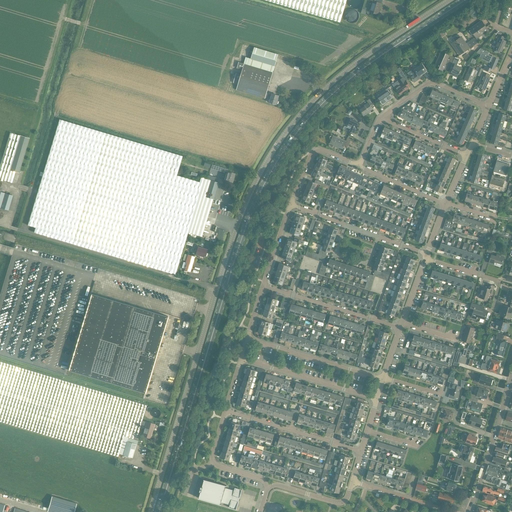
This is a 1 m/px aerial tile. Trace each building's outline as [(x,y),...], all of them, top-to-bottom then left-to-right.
[(265,0),(340,22),(346,0),(265,0)] [(369,12),(378,15),(381,3),(375,1),(375,0),(369,0),(372,1),(369,12)] [(476,38),(488,29),(482,21),(470,30),(476,38)] [(468,49),(460,37),(458,35),(453,39),(455,41),(452,43),(460,55),(468,49)] [(501,53),(506,42),(503,40),(504,37),(498,35),(497,38),(498,38),(493,50),(501,53)] [(469,41),(473,47),(477,43),(474,38),(469,41)] [(254,47),(249,65),(273,73),(278,54),(254,47)] [(481,55),(480,57),(490,61),(492,62),(490,68),(485,66),(483,69),(490,72),(491,69),(494,70),(498,59),(494,57),(494,58),(492,57),(488,55),(489,52),(482,49),(480,53),(480,54),(481,55)] [(440,54),(435,64),(440,66),(438,69),(442,71),(447,61),(452,63),(455,58),(453,57),(453,55),(454,55),(452,54),(450,53),(449,55),(445,53),(444,56),(440,54)] [(453,67),(450,75),(453,76),(457,78),(458,75),(461,68),(456,65),(459,59),(455,58),(452,63),(451,66),(453,67)] [(249,65),(244,64),(238,62),(237,68),(242,70),(241,75),(236,73),(233,83),(238,84),(236,90),(265,99),(265,97),(266,93),(273,73),(249,65)] [(413,70),(411,72),(408,74),(414,82),(421,77),(420,75),(427,70),(422,64),(413,70)] [(479,76),(482,69),(479,68),(478,71),(476,71),(476,70),(469,67),(464,80),(471,83),(475,74),(479,76)] [(402,78),(393,85),(400,94),(410,87),(406,81),(408,80),(403,72),(399,74),(402,78)] [(483,76),(478,87),(481,88),(479,91),(483,93),(484,90),(485,90),(490,79),(488,78),(490,75),(483,72),(482,76),(483,76)] [(382,105),(392,98),(391,96),(394,94),(389,88),(386,89),(382,92),(383,94),(377,98),(382,105)] [(434,102),(438,93),(433,90),(430,97),(433,98),(431,101),(434,102)] [(266,93),(265,97),(270,99),(269,102),(276,104),(277,104),(278,101),(277,101),(279,96),(272,94),(271,95),(266,93)] [(438,93),(434,102),(435,99),(438,100),(437,103),(439,104),(443,95),(438,93)] [(443,95),(439,104),(440,104),(442,106),(445,107),(446,104),(449,97),(443,95)] [(449,97),(446,104),(452,106),(454,100),(449,97)] [(370,106),(372,104),(369,99),(366,101),(368,103),(358,109),(363,116),(372,109),(370,106)] [(454,100),(452,106),(450,109),(456,111),(457,109),(460,102),(454,100)] [(511,105),(505,103),(503,109),(510,111),(511,111),(511,108),(511,105)] [(465,112),(475,116),(477,111),(464,105),(463,107),(467,109),(465,112)] [(405,120),(411,107),(410,107),(408,106),(407,110),(404,109),(403,111),(402,111),(399,117),(405,120)] [(411,107),(405,120),(411,122),(415,113),(411,111),(413,108),(411,107)] [(467,117),(466,119),(472,122),(475,116),(465,112),(462,111),(461,113),(464,115),(467,117)] [(362,120),(358,116),(356,113),(354,115),(356,118),(360,122),(362,120)] [(415,113),(411,122),(416,125),(419,118),(414,116),(415,113)] [(498,119),(504,121),(506,115),(499,113),(498,119)] [(425,121),(422,127),(428,130),(433,117),(431,116),(430,119),(429,119),(428,122),(425,121)] [(433,132),(436,126),(434,124),(435,122),(434,121),(435,118),(433,117),(428,130),(433,132)] [(422,127),(425,121),(419,118),(416,125),(422,127)] [(347,125),(348,125),(347,127),(350,129),(349,131),(354,133),(356,129),(359,123),(350,119),(347,125)] [(472,122),(466,119),(463,125),(470,128),(472,122)] [(60,120),(44,173),(40,172),(39,176),(43,177),(39,190),(28,225),(35,227),(34,232),(175,275),(187,234),(187,232),(201,237),(213,199),(206,197),(211,181),(207,180),(200,178),(199,182),(176,175),(182,156),(60,120)] [(436,126),(433,132),(439,134),(443,125),(444,122),(442,121),(441,123),(440,123),(439,127),(436,126)] [(444,122),(443,125),(439,134),(445,137),(448,131),(445,129),(446,127),(445,126),(446,123),(444,122)] [(461,130),(467,133),(470,128),(463,125),(457,122),(456,124),(462,127),(461,130)] [(387,136),(390,130),(384,127),(383,130),(382,132),(381,134),(385,135),(384,138),(386,139),(387,136)] [(467,133),(461,130),(454,127),(453,130),(457,131),(460,133),(458,136),(465,139),(467,133)] [(390,130),(387,136),(392,138),(395,132),(390,130)] [(395,132),(392,138),(398,141),(401,134),(395,132)] [(10,133),(0,166),(0,180),(2,181),(3,180),(12,183),(15,172),(10,170),(20,136),(19,135),(19,136),(10,133)] [(401,134),(398,141),(403,143),(403,145),(406,137),(401,134)] [(29,138),(20,136),(10,170),(15,172),(18,173),(29,138)] [(332,136),(331,136),(330,137),(329,138),(330,139),(331,140),(329,143),(342,149),(343,147),(347,148),(350,139),(347,138),(345,142),(332,136)] [(465,139),(458,136),(456,142),(462,144),(465,139)] [(406,137),(403,145),(408,147),(412,139),(406,137)] [(499,139),(492,137),(490,143),(497,145),(504,147),(505,144),(498,142),(499,139)] [(418,150),(421,143),(415,141),(413,147),(418,150)] [(421,143),(418,150),(417,152),(419,153),(420,152),(423,153),(424,152),(426,145),(421,143)] [(429,154),(432,148),(426,145),(424,152),(429,154)] [(432,148),(429,154),(428,157),(430,158),(431,155),(435,157),(437,150),(432,148)] [(478,159),(491,163),(492,160),(485,158),(486,154),(479,152),(478,159)] [(447,162),(453,165),(456,159),(443,153),(442,156),(448,159),(447,162),(440,159),(447,162)] [(375,165),(378,156),(376,155),(375,157),(372,156),(369,162),(375,165)] [(378,156),(375,165),(380,167),(383,160),(378,158),(378,156)] [(316,163),(324,167),(327,168),(331,170),(333,171),(336,172),(336,169),(333,168),(333,167),(325,164),(327,160),(319,157),(316,163)] [(383,160),(380,167),(386,169),(390,159),(387,157),(386,162),(383,160)] [(390,159),(386,169),(391,172),(394,165),(389,163),(390,159)] [(444,168),(451,171),(453,165),(447,162),(440,159),(439,162),(446,164),(444,168)] [(502,188),(510,164),(497,160),(490,184),(502,188)] [(314,170),(329,176),(329,175),(321,172),(324,167),(316,163),(314,170)] [(400,176),(403,168),(401,167),(402,164),(399,163),(398,166),(395,173),(400,176)] [(228,170),(224,169),(212,165),(211,169),(226,174),(224,180),(228,181),(227,183),(231,184),(232,182),(235,174),(227,171),(228,170)] [(342,177),(345,169),(339,167),(336,175),(335,178),(338,179),(339,176),(342,177)] [(403,168),(400,176),(405,178),(408,171),(403,168)] [(442,173),(448,176),(451,171),(444,168),(442,173)] [(347,180),(351,172),(345,169),(342,177),(340,180),(343,181),(345,178),(347,180)] [(328,178),(329,176),(314,170),(311,176),(315,178),(315,179),(318,181),(320,176),(323,177),(324,176),(328,178)] [(408,171),(405,178),(410,180),(413,173),(408,171)] [(353,182),(356,174),(351,172),(347,180),(353,182)] [(413,173),(410,180),(415,182),(418,175),(413,173)] [(448,176),(442,173),(440,179),(446,182),(448,176)] [(356,174),(353,182),(358,184),(362,176),(356,174)] [(418,175),(415,182),(421,184),(423,180),(426,181),(428,176),(425,174),(424,177),(418,175)] [(362,176),(358,184),(364,187),(368,179),(362,176)] [(437,185),(443,187),(446,182),(440,179),(433,176),(432,178),(436,180),(439,181),(437,185)] [(479,178),(472,176),(470,182),(484,186),(485,184),(478,182),(479,178)] [(368,179),(364,187),(364,188),(365,189),(366,188),(370,189),(373,181),(368,179)] [(214,199),(219,183),(217,182),(211,181),(206,197),(213,199),(214,199)] [(306,187),(314,190),(316,184),(309,181),(306,187)] [(370,189),(368,193),(371,193),(372,190),(375,192),(379,184),(373,181),(370,189)] [(443,187),(437,185),(435,190),(441,193),(443,187)] [(386,196),(389,188),(384,186),(380,194),(386,196)] [(304,193),(311,196),(314,190),(306,187),(304,193)] [(389,188),(386,196),(391,199),(395,191),(389,188)] [(12,195),(0,191),(0,207),(8,210),(12,195)] [(395,191),(391,199),(397,201),(400,193),(395,191)] [(467,202),(471,203),(473,195),(469,194),(470,192),(468,192),(467,194),(464,193),(462,200),(465,201),(465,202),(467,202)] [(311,196),(304,193),(301,199),(308,203),(311,196)] [(402,204),(406,196),(400,193),(397,201),(402,204)] [(476,204),(479,197),(475,196),(476,194),(473,193),(473,195),(471,203),(471,204),(472,204),(473,204),(476,205),(476,204)] [(406,196),(402,204),(408,206),(411,198),(406,196)] [(378,198),(376,197),(374,202),(382,205),(383,203),(377,201),(378,198)] [(411,198),(408,206),(413,209),(417,201),(411,198)] [(329,210),(332,202),(326,200),(323,208),(329,210)] [(490,201),(488,208),(488,209),(490,210),(490,209),(494,210),(495,206),(498,207),(499,202),(496,201),(496,202),(490,201)] [(332,202),(329,210),(335,212),(338,204),(332,202)] [(338,204),(335,212),(340,214),(343,206),(338,204)] [(343,206),(340,214),(346,216),(349,208),(343,206)] [(349,208),(346,216),(352,218),(354,211),(349,208)] [(354,211),(352,218),(357,220),(360,213),(354,211)] [(360,213),(357,220),(363,222),(366,215),(360,213)] [(452,222),(458,224),(460,216),(454,214),(452,220),(452,222)] [(293,221),(302,224),(304,217),(295,215),(293,221)] [(366,215),(363,222),(369,224),(371,217),(366,215)] [(431,218),(424,216),(424,218),(417,215),(416,217),(423,220),(423,221),(429,223),(431,218)] [(463,225),(466,218),(460,216),(458,224),(463,225)] [(371,217),(369,224),(374,227),(377,219),(371,217)] [(469,227),(471,220),(466,218),(463,225),(469,227)] [(380,229),(383,221),(377,219),(374,227),(380,229)] [(474,231),(477,222),(471,220),(469,227),(475,229),(474,231)] [(291,227),(300,230),(300,229),(304,230),(305,225),(302,224),(293,221),(292,223),(293,223),(291,227)] [(383,221),(380,229),(385,231),(388,223),(383,221)] [(481,231),(483,223),(477,222),(474,231),(477,232),(478,230),(481,231)] [(388,223),(385,231),(391,233),(394,225),(388,223)] [(483,223),(481,231),(487,233),(489,225),(483,223)] [(394,225),(391,233),(397,235),(400,227),(394,225)] [(294,238),(304,241),(303,241),(304,238),(302,238),(302,237),(298,236),(300,230),(291,227),(291,228),(290,227),(289,230),(290,231),(289,233),(295,235),(294,238)] [(330,227),(328,233),(335,236),(338,230),(330,227)] [(400,227),(397,235),(402,237),(405,229),(400,227)] [(325,239),(333,242),(335,236),(328,233),(325,239)] [(444,251),(448,238),(447,237),(445,244),(440,243),(438,249),(444,251)] [(287,239),(285,245),(294,248),(297,249),(298,246),(299,243),(303,244),(304,241),(294,238),(293,241),(287,239)] [(450,253),(454,240),(452,239),(450,246),(447,245),(449,238),(448,238),(444,251),(450,253)] [(323,244),(331,247),(333,242),(325,239),(323,244)] [(456,255),(460,242),(458,241),(456,248),(453,247),(455,240),(454,240),(450,253),(456,255)] [(462,257),(466,243),(464,243),(462,249),(459,248),(461,242),(460,242),(456,255),(462,257)] [(468,258),(472,245),(470,245),(468,251),(465,250),(467,244),(466,243),(462,257),(468,258)] [(321,250),(327,252),(329,253),(331,247),(323,244),(321,250)] [(283,252),(292,255),(294,248),(285,245),(283,252)] [(474,260),(478,247),(476,246),(474,253),(470,252),(472,245),(468,258),(474,260)] [(204,257),(206,249),(196,246),(195,250),(197,250),(195,254),(204,257)] [(379,252),(387,254),(389,249),(381,246),(379,252)] [(478,247),(474,260),(480,262),(482,255),(484,249),(481,248),(479,255),(476,254),(478,247)] [(300,267),(295,265),(296,263),(295,263),(296,263),(294,262),(293,261),(294,258),(292,258),(293,255),(292,255),(283,252),(281,258),(287,260),(286,263),(300,267)] [(387,254),(379,252),(377,257),(385,260),(387,254)] [(190,272),(195,256),(187,254),(185,262),(186,262),(184,270),(190,272)] [(501,264),(504,257),(496,254),(496,256),(491,255),(488,263),(494,264),(494,262),(501,264)] [(375,263),(383,266),(385,260),(377,257),(375,263)] [(404,263),(412,266),(414,260),(406,257),(404,263)] [(327,267),(333,269),(335,260),(330,258),(329,259),(328,264),(327,267)] [(338,271),(341,262),(335,260),(333,269),(338,271)] [(344,273),(347,264),(341,262),(338,271),(344,273)] [(299,270),(300,267),(286,263),(285,265),(279,264),(277,270),(286,273),(288,267),(292,268),(292,267),(294,268),(299,270)] [(375,269),(380,271),(383,266),(375,263),(373,269),(375,269)] [(412,266),(404,263),(402,270),(410,272),(412,266)] [(350,275),(352,266),(347,264),(344,273),(350,275)] [(356,276),(358,268),(352,266),(350,275),(356,276)] [(361,278),(364,270),(358,268),(356,276),(361,278)] [(286,273),(277,270),(275,276),(284,279),(286,273)] [(368,277),(369,274),(369,272),(364,270),(361,278),(367,280),(368,277)] [(410,272),(402,270),(400,276),(407,279),(410,272)] [(433,287),(438,272),(432,270),(430,277),(434,278),(432,285),(431,287),(433,287)] [(440,287),(444,274),(438,272),(433,287),(434,286),(436,279),(440,280),(438,287),(440,287)] [(444,274),(440,287),(440,288),(442,280),(448,282),(450,275),(444,274)] [(284,279),(275,276),(273,282),(282,285),(284,279)] [(407,279),(400,276),(397,282),(405,285),(407,279)] [(463,295),(467,281),(461,279),(457,293),(458,293),(460,286),(463,287),(461,294),(463,295)] [(307,291),(309,283),(303,281),(301,289),(307,291)] [(467,281),(463,295),(464,295),(466,287),(469,288),(467,296),(469,296),(471,289),(473,283),(467,281)] [(405,285),(397,282),(395,288),(403,291),(405,285)] [(309,283),(307,291),(313,293),(315,285),(309,283)] [(425,289),(425,290),(426,290),(427,290),(427,291),(428,291),(429,291),(430,291),(431,291),(432,292),(433,291),(433,290),(433,289),(432,288),(431,288),(430,288),(430,287),(430,286),(429,286),(428,286),(428,285),(428,284),(427,284),(427,283),(427,284),(426,284),(426,285),(425,286),(425,287),(425,288),(425,289)] [(318,295),(321,287),(315,285),(313,293),(318,295)] [(492,293),(494,286),(488,285),(487,288),(482,287),(479,297),(487,300),(489,293),(492,293)] [(321,287),(318,295),(324,296),(327,286),(325,286),(324,288),(321,287)] [(327,286),(324,296),(330,298),(332,290),(327,288),(327,286)] [(403,291),(395,288),(393,295),(401,297),(403,291)] [(332,290),(330,298),(336,300),(338,292),(332,290)] [(338,292),(336,300),(341,302),(344,294),(338,292)] [(91,294),(68,370),(145,393),(167,316),(91,294)] [(344,294),(341,302),(347,303),(350,295),(344,294)] [(350,295),(347,303),(353,305),(355,297),(350,295)] [(401,297),(393,295),(391,301),(398,304),(401,297)] [(355,297),(353,305),(359,307),(361,299),(355,297)] [(267,304),(275,306),(277,300),(269,298),(267,304)] [(361,299),(359,307),(364,308),(367,301),(361,299)] [(367,301),(364,308),(370,310),(373,311),(376,303),(367,301)] [(398,304),(391,301),(388,307),(396,310),(398,304)] [(484,319),(487,311),(481,309),(481,306),(471,303),(469,310),(473,311),(471,318),(476,319),(476,316),(484,319)] [(265,310),(274,312),(275,306),(267,304),(265,310)] [(295,314),(297,306),(291,304),(289,312),(295,314)] [(510,318),(511,312),(511,308),(502,305),(500,310),(503,311),(502,315),(510,318)] [(300,316),(303,308),(297,306),(295,314),(300,316)] [(396,310),(388,307),(386,314),(394,316),(396,310)] [(306,318),(309,310),(303,308),(300,316),(306,318)] [(274,312),(265,310),(263,316),(272,318),(274,312)] [(312,319),(314,311),(309,310),(306,318),(312,319)] [(318,321),(320,313),(314,311),(312,319),(318,321)] [(320,313),(318,321),(323,323),(326,315),(320,313)] [(333,326),(336,318),(330,316),(327,324),(333,326)] [(339,327),(341,319),(336,318),(333,326),(339,327)] [(345,329),(347,321),(341,319),(339,327),(345,329)] [(260,327),(271,330),(268,329),(270,323),(262,320),(260,327)] [(506,331),(508,323),(497,320),(495,328),(506,331)] [(351,331),(353,323),(347,321),(345,329),(351,331)] [(356,333),(359,325),(353,323),(351,331),(356,333)] [(359,325),(356,333),(362,334),(365,326),(359,325)] [(470,343),(474,328),(466,326),(462,340),(470,343)] [(271,330),(260,327),(258,333),(263,334),(262,338),(265,339),(267,335),(269,336),(271,330)] [(286,341),(290,328),(287,327),(285,333),(282,332),(280,339),(286,341)] [(290,328),(286,341),(292,343),(294,336),(291,335),(293,329),(290,328)] [(294,336),(292,343),(298,345),(302,331),(300,331),(298,337),(294,336)] [(302,331),(298,345),(304,346),(306,340),(303,339),(305,332),(302,331)] [(378,337),(386,340),(388,334),(380,331),(378,337)] [(314,335),(310,348),(316,350),(318,343),(319,341),(315,340),(317,336),(317,334),(315,333),(314,335)] [(497,340),(493,353),(501,355),(505,342),(502,341),(503,338),(504,335),(497,333),(496,336),(495,339),(497,340)] [(306,340),(304,346),(310,348),(314,335),(312,334),(310,341),(306,340)] [(417,346),(417,344),(419,337),(414,335),(412,342),(411,344),(417,346)] [(376,343),(384,345),(386,340),(378,337),(376,343)] [(325,353),(329,339),(326,338),(324,345),(321,344),(319,351),(325,353)] [(329,339),(325,353),(331,354),(333,348),(334,345),(330,344),(331,340),(329,339)] [(343,358),(345,351),(342,350),(344,340),(342,339),(341,343),(337,356),(343,358)] [(425,339),(423,345),(423,346),(423,348),(428,349),(431,340),(425,339)] [(431,340),(428,349),(434,351),(434,349),(436,342),(431,340)] [(337,356),(341,343),(338,342),(336,349),(333,348),(331,354),(337,356)] [(374,349),(382,351),(384,345),(376,343),(374,349)] [(448,346),(446,352),(451,354),(452,354),(454,355),(455,351),(453,350),(454,347),(448,346)] [(465,356),(467,350),(464,349),(459,348),(459,350),(463,351),(462,355),(465,356)] [(372,354),(380,357),(382,351),(374,349),(372,354)] [(351,353),(349,360),(355,362),(357,355),(351,353)] [(380,357),(372,354),(371,360),(379,363),(380,357)] [(484,355),(483,360),(485,360),(486,362),(485,363),(498,367),(499,362),(491,359),(491,357),(487,356),(484,355)] [(379,363),(371,360),(369,366),(377,369),(379,363)] [(119,454),(123,455),(128,438),(136,440),(146,406),(0,362),(0,421),(118,457),(119,454)] [(484,363),(482,369),(487,371),(496,373),(498,367),(485,363),(484,363)] [(442,365),(441,368),(445,369),(444,373),(448,374),(449,368),(442,365)] [(246,374),(254,376),(256,370),(247,368),(246,374)] [(254,376),(246,374),(244,380),(252,382),(254,376)] [(270,384),(272,375),(266,374),(264,382),(270,384)] [(272,375),(270,384),(276,385),(278,377),(272,375)] [(481,375),(479,383),(490,386),(492,379),(485,377),(485,376),(481,375)] [(278,377),(276,385),(282,387),(284,379),(278,377)] [(453,399),(454,396),(458,397),(461,386),(454,384),(455,379),(451,377),(449,386),(452,387),(449,394),(448,397),(453,399)] [(290,392),(292,384),(289,383),(290,381),(284,379),(282,387),(287,389),(287,391),(290,392)] [(252,382),(244,380),(242,386),(250,388),(251,387),(252,387),(253,386),(254,383),(252,383),(252,382)] [(300,393),(302,384),(296,382),(295,385),(292,384),(290,392),(293,393),(294,391),(300,393)] [(302,384),(300,393),(306,394),(308,386),(302,384)] [(242,386),(240,392),(251,395),(252,393),(249,392),(250,388),(242,386)] [(308,386),(306,394),(311,396),(314,388),(308,386)] [(314,388),(311,396),(317,398),(320,390),(314,388)] [(471,394),(469,397),(477,400),(478,397),(486,399),(489,391),(478,388),(476,395),(471,394)] [(320,390),(317,398),(324,400),(326,391),(320,390)] [(326,391),(324,400),(329,402),(332,393),(326,391)] [(403,391),(400,401),(406,403),(407,400),(409,393),(403,391)] [(251,395),(240,392),(238,398),(247,400),(249,395),(251,395)] [(332,393),(329,402),(335,403),(338,395),(332,393)] [(338,395),(335,403),(341,405),(344,397),(338,395)] [(477,400),(469,397),(468,401),(472,402),(470,410),(474,411),(474,412),(475,413),(478,414),(479,413),(479,412),(480,413),(482,404),(477,403),(477,400)] [(247,400),(238,398),(237,404),(245,406),(246,405),(252,406),(251,408),(254,409),(256,403),(253,402),(247,400)] [(426,398),(424,405),(423,408),(426,408),(427,406),(430,406),(431,400),(426,398)] [(261,412),(264,403),(258,401),(255,410),(261,412)] [(355,407),(364,409),(365,403),(357,401),(355,407)] [(267,413),(270,405),(264,403),(261,412),(267,413)] [(273,415),(276,407),(270,405),(267,413),(273,415)] [(279,417),(282,409),(276,407),(273,415),(279,417)] [(354,413),(362,415),(364,409),(355,407),(354,413)] [(453,412),(442,408),(441,411),(443,412),(442,418),(451,421),(453,412)] [(285,419),(288,410),(282,409),(279,417),(285,419)] [(288,410),(285,419),(291,420),(292,418),(295,419),(297,411),(294,410),(292,409),(291,411),(288,410)] [(297,411),(295,419),(297,420),(297,422),(303,424),(305,416),(301,415),(302,412),(300,412),(300,411),(297,411)] [(352,419),(360,421),(362,415),(354,413),(352,419)] [(309,426),(311,418),(305,416),(303,424),(309,426)] [(393,427),(395,418),(389,416),(387,425),(393,427)] [(471,416),(468,424),(479,428),(482,420),(471,416)] [(315,428),(317,419),(311,418),(309,426),(315,428)] [(321,429),(323,421),(317,419),(315,428),(321,429)] [(350,425),(358,427),(360,421),(352,419),(350,425)] [(327,431),(329,423),(323,421),(321,429),(327,431)] [(150,438),(154,424),(146,422),(142,436),(150,438)] [(229,428),(238,430),(240,424),(231,422),(229,428)] [(329,423),(327,431),(333,433),(335,425),(329,423)] [(358,427),(350,425),(348,431),(356,433),(358,427)] [(254,437),(256,429),(250,427),(248,435),(254,437)] [(499,432),(511,436),(511,430),(501,427),(499,432)] [(238,430),(229,428),(228,434),(236,436),(238,430)] [(337,434),(336,439),(340,440),(341,436),(340,436),(341,433),(347,435),(346,437),(355,439),(356,433),(348,431),(339,428),(337,434)] [(256,429),(254,437),(260,439),(262,431),(256,429)] [(262,431),(260,439),(266,441),(268,433),(262,431)] [(511,438),(511,436),(499,432),(497,438),(511,442),(511,441),(511,439),(511,440),(511,438)] [(274,446),(276,437),(273,437),(274,434),(268,433),(266,441),(271,443),(271,445),(274,446)] [(236,436),(228,434),(226,440),(234,442),(236,436)] [(475,445),(477,438),(471,436),(472,435),(469,434),(468,435),(466,442),(475,445)] [(276,437),(274,446),(277,447),(278,445),(284,446),(286,438),(280,436),(279,438),(276,437)] [(137,440),(136,440),(128,438),(123,455),(133,458),(137,440)] [(286,438),(284,446),(290,448),(292,440),(286,438)] [(224,446),(232,448),(234,442),(226,440),(224,446)] [(292,440),(290,448),(296,450),(298,442),(292,440)] [(380,450),(382,443),(376,441),(374,448),(380,450)] [(301,452),(304,443),(298,442),(296,450),(301,452)] [(304,443),(301,452),(307,453),(310,445),(304,443)] [(507,455),(508,451),(504,449),(506,444),(501,443),(500,448),(496,447),(494,452),(497,453),(496,457),(503,459),(504,454),(507,455)] [(458,451),(471,455),(472,452),(474,452),(474,450),(474,449),(474,448),(460,444),(458,451)] [(313,455),(316,447),(310,445),(307,453),(313,455)] [(232,448),(224,446),(222,451),(231,454),(232,448)] [(316,447),(313,455),(319,457),(322,449),(316,447)] [(400,448),(398,455),(402,456),(401,459),(403,459),(404,457),(406,450),(400,448)] [(328,451),(322,449),(319,457),(325,459),(328,451)] [(231,454),(222,451),(220,458),(229,460),(231,454)] [(471,455),(458,451),(457,454),(462,455),(461,458),(464,459),(463,460),(469,462),(471,461),(471,460),(470,458),(471,455)] [(245,465),(248,457),(242,455),(239,463),(245,465)] [(339,461),(348,463),(349,457),(341,455),(339,461)] [(248,457),(245,465),(251,467),(254,458),(248,457)] [(507,461),(493,457),(491,463),(505,468),(507,461)] [(257,469),(260,460),(254,458),(251,467),(257,469)] [(260,460),(257,469),(263,470),(266,462),(260,460)] [(338,460),(336,466),(337,467),(346,469),(348,463),(339,461),(338,460)] [(266,462),(263,470),(269,472),(271,464),(266,462)] [(449,469),(446,478),(450,479),(458,481),(459,475),(460,475),(462,469),(461,469),(462,465),(454,463),(454,464),(452,463),(451,466),(450,466),(450,469),(449,469)] [(271,464),(269,472),(275,474),(277,466),(271,464)] [(485,481),(495,484),(499,485),(499,484),(500,485),(500,487),(508,490),(509,485),(507,485),(507,484),(506,484),(507,481),(500,479),(501,478),(499,477),(500,475),(497,474),(499,469),(488,465),(486,473),(487,474),(485,481)] [(277,466),(275,474),(281,476),(283,467),(277,466)] [(283,467),(281,476),(287,478),(288,475),(291,476),(293,468),(290,467),(289,469),(283,467)] [(346,469),(337,467),(335,473),(344,475),(346,469)] [(293,468),(291,476),(293,477),(293,479),(299,481),(301,473),(296,471),(296,469),(293,468)] [(372,480),(374,473),(368,471),(366,478),(372,480)] [(301,473),(299,481),(305,483),(307,475),(301,473)] [(334,479),(342,481),(344,475),(335,473),(334,479)] [(380,474),(378,481),(383,483),(386,476),(380,474)] [(307,475),(305,483),(311,485),(313,476),(307,475)] [(313,476),(311,485),(317,486),(319,478),(313,476)] [(386,476),(383,483),(389,485),(392,478),(386,476)] [(392,478),(389,485),(395,487),(398,477),(396,477),(395,479),(392,478)] [(398,477),(395,487),(401,488),(402,486),(403,484),(404,481),(404,479),(405,478),(398,477),(398,478),(398,477)] [(201,491),(199,498),(220,505),(221,502),(230,505),(229,508),(236,510),(238,501),(239,497),(240,498),(242,490),(235,487),(234,490),(225,488),(226,485),(205,479),(202,487),(201,486),(200,488),(202,488),(201,489),(200,489),(200,491),(201,491)] [(342,481),(334,479),(332,484),(340,487),(342,481)] [(454,492),(456,485),(448,482),(448,483),(445,482),(444,485),(447,486),(446,490),(454,492)] [(425,491),(426,486),(416,483),(415,488),(425,491)] [(340,487),(332,484),(330,490),(339,493),(340,487)] [(503,493),(504,490),(498,488),(497,491),(492,490),(492,488),(484,486),(482,491),(498,496),(499,492),(503,493)] [(453,503),(455,497),(449,495),(449,494),(447,493),(446,494),(439,492),(439,494),(435,493),(432,501),(437,502),(438,499),(453,503)] [(493,505),(495,497),(491,496),(489,495),(488,495),(487,495),(486,496),(483,495),(482,500),(485,501),(484,502),(493,505)] [(48,511),(74,511),(76,504),(52,497),(48,511)]
